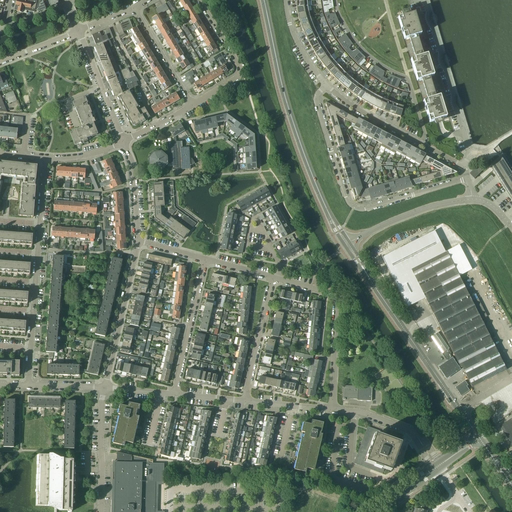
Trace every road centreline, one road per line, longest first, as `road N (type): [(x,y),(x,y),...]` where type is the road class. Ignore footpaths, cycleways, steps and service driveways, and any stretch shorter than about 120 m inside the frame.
road 1 (tertiary): [(346,243),(298,140),(263,0)]
road 2 (residential): [(467,178),(364,209),(348,204),(315,100),(325,84)]
road 3 (tertiary): [(460,410),(346,243)]
road 4 (residential): [(332,408),(333,297),(272,277)]
road 5 (residential): [(463,165),(325,84)]
road 6 (residential): [(469,151),(423,0)]
road 7 (residential): [(410,431),(395,472),(382,480),(348,467),(353,412)]
road 8 (residential): [(104,387),(138,241)]
road 9 (residential): [(205,258),(174,395)]
road 10 (residential): [(192,105),(239,74),(199,0)]
road 11 (unclassified): [(346,243),(432,206),(471,199)]
road 12 (residential): [(246,401),(272,277)]
road 13 (residential): [(100,511),(104,387)]
